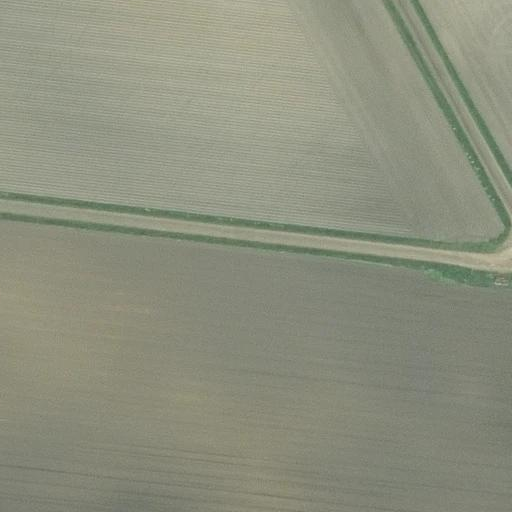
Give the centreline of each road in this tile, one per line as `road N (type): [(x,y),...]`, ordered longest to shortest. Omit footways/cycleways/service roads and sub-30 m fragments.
road 1 (unclassified): [(511,262),(0,208)]
road 2 (unclassified): [(511,212),(396,0)]
